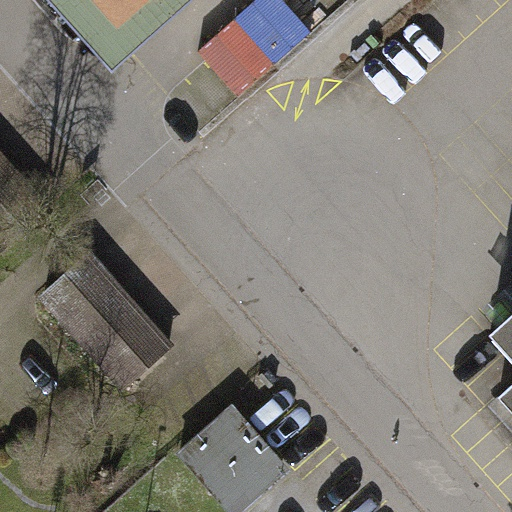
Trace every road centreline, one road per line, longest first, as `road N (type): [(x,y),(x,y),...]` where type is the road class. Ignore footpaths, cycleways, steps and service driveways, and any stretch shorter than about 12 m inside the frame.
road 1 (residential): [(457,511),(178,202)]
road 2 (residential): [(0,11),(178,202)]
road 3 (unknown): [(339,380),(511,215)]
